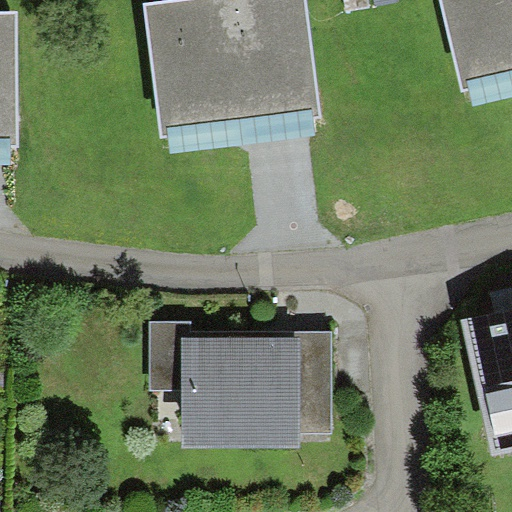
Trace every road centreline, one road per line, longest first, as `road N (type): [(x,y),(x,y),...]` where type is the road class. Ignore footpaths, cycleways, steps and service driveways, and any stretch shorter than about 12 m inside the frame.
road 1 (residential): [(393,261),(194,270),(0,251)]
road 2 (residential): [(408,511),(393,261)]
road 3 (residential): [(511,223),(393,261)]
